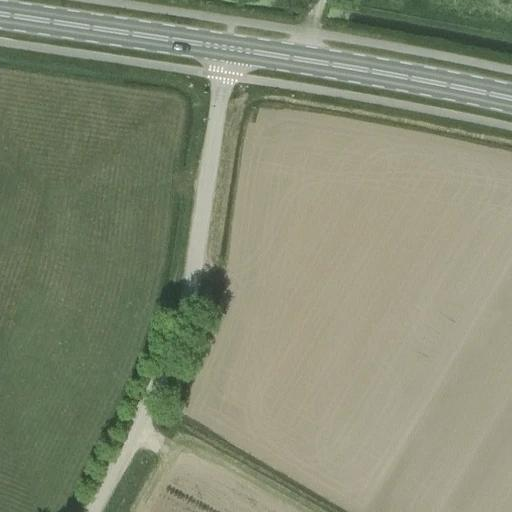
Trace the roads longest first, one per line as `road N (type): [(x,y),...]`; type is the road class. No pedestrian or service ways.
road 1 (unclassified): [(98,511),(183,323),(226,49)]
road 2 (primary): [(511,102),(226,49)]
road 3 (primary): [(226,49),(0,14)]
